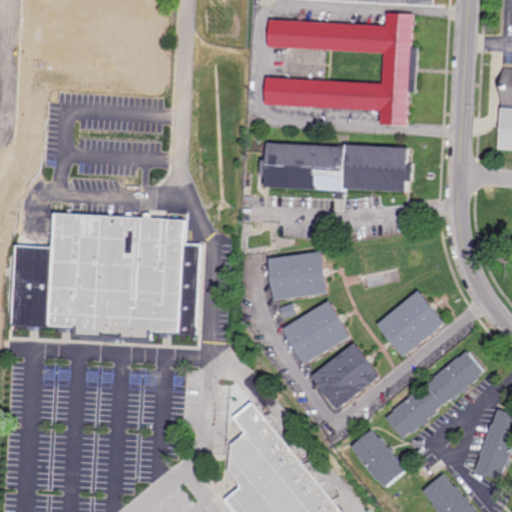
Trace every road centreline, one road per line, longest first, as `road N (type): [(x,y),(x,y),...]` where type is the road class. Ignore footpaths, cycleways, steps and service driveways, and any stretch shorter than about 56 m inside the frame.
road 1 (residential): [(188,0),(180,173),(213,246),(200,438),(195,459),(135,511)]
road 2 (residential): [(469,0),(460,233),(478,287),(511,333)]
road 3 (residential): [(9,0),(0,135)]
